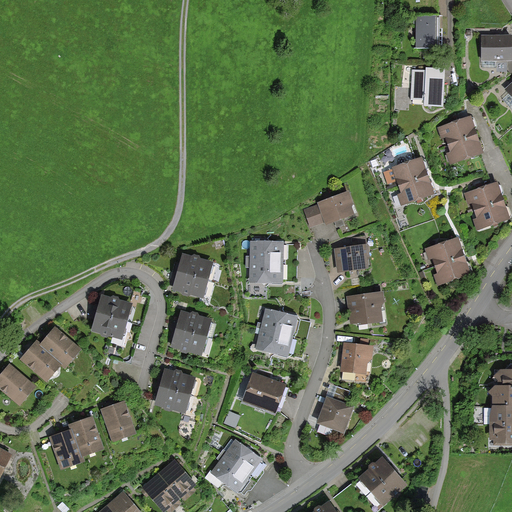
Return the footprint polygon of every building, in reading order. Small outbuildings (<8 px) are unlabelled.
[(436,47),(437,16),(418,16),(418,46),(436,47)] [(510,37),(483,37),(483,59),(510,59),(510,37)] [(414,71),(413,99),(426,100),(426,103),(441,104),(443,70),(429,69),(429,72),(414,71)] [(447,135),(450,143),(475,135),(469,119),(440,129),(443,137),(447,135)] [(475,135),(450,143),(453,152),(448,153),(451,162),(481,151),(475,135)] [(397,177),(400,185),(427,176),(421,159),(390,169),(393,178),(397,177)] [(427,176),(400,185),(403,194),(399,195),(402,203),(433,193),(427,176)] [(474,201),(476,209),(502,201),(496,184),(466,194),(469,203),(474,201)] [(353,213),(347,195),(305,210),(311,225),(326,219),(327,222),(353,213)] [(502,201),(476,209),(479,219),(475,220),(478,228),(508,218),(502,201)] [(434,256),(437,265),(462,256),(457,240),(428,250),(430,258),(434,256)] [(282,262),(283,244),(253,243),(252,261),(282,262)] [(334,249),(338,274),(369,270),(365,245),(334,249)] [(183,256),(179,272),(206,279),(210,263),(183,256)] [(462,256),(437,265),(440,274),(436,275),(438,283),(468,273),(462,256)] [(281,281),(282,262),(252,261),(252,280),(281,281)] [(179,272),(175,288),(202,295),(206,279),(179,272)] [(381,302),(380,294),(349,298),(353,322),(380,318),(378,302),(381,302)] [(125,321),(130,305),(103,298),(99,314),(125,321)] [(291,336),(295,318),(267,311),(262,329),(291,336)] [(121,337),(125,321),(99,314),(94,330),(121,337)] [(182,314),(178,330),(205,337),(209,321),(182,314)] [(286,354),(291,336),(262,329),(258,348),(286,354)] [(41,347),(60,363),(64,367),(79,349),(55,330),(41,347)] [(178,330),(174,346),(201,353),(205,337),(178,330)] [(47,379),(60,363),(41,347),(35,343),(23,359),(47,379)] [(371,348),(345,346),(343,370),(365,372),(367,358),(370,358),(371,348)] [(10,367),(0,378),(0,385),(19,402),(33,386),(10,367)] [(511,368),(494,369),(494,386),(511,385),(511,368)] [(166,371),(162,387),(188,395),(193,379),(166,371)] [(284,387),(254,376),(245,399),(275,410),(284,387)] [(492,386),(492,406),(511,405),(511,385),(494,386),(492,386)] [(162,387),(157,404),(184,411),(188,395),(162,387)] [(342,431),(351,407),(328,399),(319,423),(342,431)] [(134,432),(124,403),(103,410),(113,439),(134,432)] [(511,405),(492,406),(492,424),(511,424),(511,405)] [(235,427),(239,418),(230,413),(226,422),(235,427)] [(71,426),(72,431),(80,454),(101,447),(91,419),(71,426)] [(511,424),(492,424),(492,443),(511,443),(511,424)] [(83,460),(80,454),(72,431),(52,438),(62,467),(83,460)] [(249,476),(260,461),(236,444),(225,458),(249,476)] [(0,450),(0,471),(9,455),(0,450)] [(238,490),(249,476),(225,458),(214,472),(238,490)] [(393,472),(383,459),(362,478),(372,490),(393,472)] [(175,463),(160,475),(179,497),(194,485),(175,463)] [(404,484),(393,472),(372,490),(383,502),(404,484)] [(160,475),(146,487),(165,510),(179,497),(160,475)] [(137,511),(123,495),(108,507),(112,511),(137,511)]
